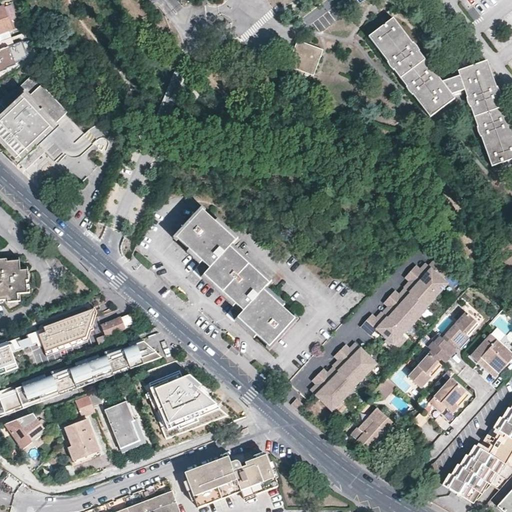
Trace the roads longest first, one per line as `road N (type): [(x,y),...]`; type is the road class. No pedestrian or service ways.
road 1 (secondary): [(0,174),(267,403)]
road 2 (residential): [(267,403),(256,416),(68,488),(31,481),(0,457)]
road 3 (secondary): [(267,403),(343,468),(414,511)]
